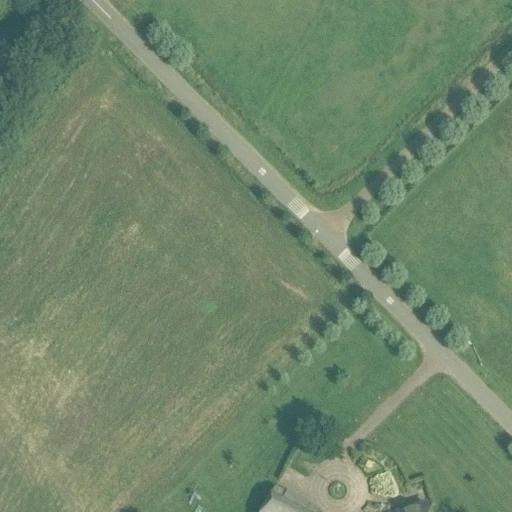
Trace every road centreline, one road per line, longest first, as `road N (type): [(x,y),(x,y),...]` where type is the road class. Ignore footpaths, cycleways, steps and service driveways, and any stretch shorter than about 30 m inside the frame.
road 1 (unclassified): [(325,240),(82,0)]
road 2 (unclassified): [(511,432),(325,240)]
road 3 (unclassified): [(325,240),(511,50)]
